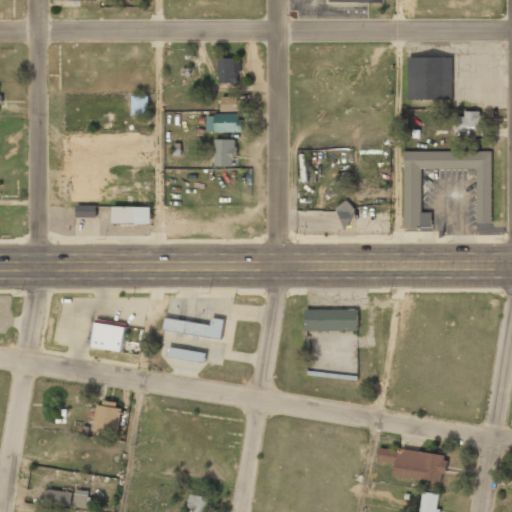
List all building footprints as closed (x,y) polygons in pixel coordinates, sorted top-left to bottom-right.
[(408,101),(453,101),(453,57),(408,57),(408,101)] [(219,83),(239,83),(239,58),(219,58),(219,83)] [(132,116),(148,116),(148,97),(132,97),(132,116)] [(241,97),(220,97),(220,112),(241,112),(241,97)] [(483,135),(483,113),(455,113),(455,135),(483,135)] [(242,133),(242,115),(206,115),(206,133),(242,133)] [(214,167),(236,167),(236,140),(214,140),(214,167)] [(405,152),(405,228),(431,229),(432,212),(422,212),(422,169),(477,169),(477,223),(491,223),(491,152),(405,152)] [(338,213),(343,216),(340,223),(348,227),(357,208),(343,201),(338,213)] [(97,217),(96,205),(76,205),(76,217),(97,217)] [(113,207),(113,225),(136,225),(136,207),(113,207)] [(305,330),(357,331),(358,310),(306,309),(305,330)] [(224,319),(212,318),(211,324),(165,318),(164,331),(222,338),(224,319)] [(96,322),(91,347),(122,352),(126,327),(96,322)] [(167,356),(205,363),(207,353),(169,346),(167,356)] [(121,403),(97,401),(94,432),(118,434),(121,403)] [(377,461),(395,464),(394,475),(443,482),(447,456),(379,446),(377,461)] [(73,506),(88,509),(91,492),(76,489),(73,506)] [(48,505),(72,506),(73,491),(49,490),(48,505)] [(437,511),(440,494),(422,492),(420,511),(437,511)] [(207,511),(209,505),(208,504),(209,497),(191,494),(188,511),(207,511)]
